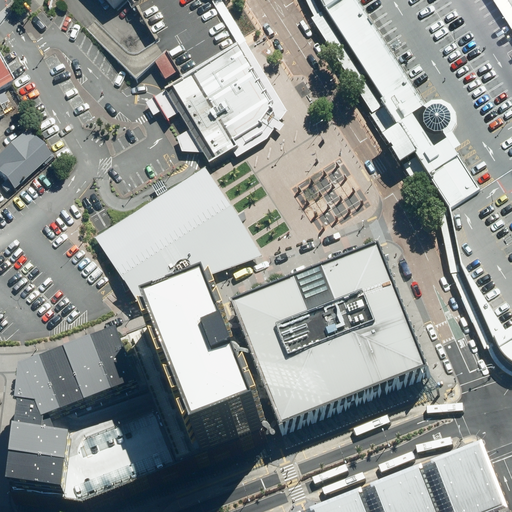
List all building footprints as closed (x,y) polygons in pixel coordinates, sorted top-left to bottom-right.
[(126,2),(154,49),(157,54),(161,60),(152,67),(163,85),(174,79),(178,87),(163,95),(176,118),(186,135),(199,157),(207,170),(237,153),(260,138),(256,131),(272,108),(210,7),(203,3),(196,2),(194,0),(95,0),(109,13),(126,2)] [(511,0),(319,0),(324,13),(385,105),(371,114),(404,169),(417,161),(452,213),(460,271),(502,358),(511,365),(511,0)] [(27,135),(0,161),(0,178),(16,195),(51,159),(27,135)] [(99,241),(140,305),(260,261),(257,257),(229,222),(231,221),(202,176),(99,241)] [(431,379),(383,255),(238,311),(286,435),(431,379)] [(96,511),(266,443),(218,318),(148,344),(31,389),(18,504),(34,506),(45,507),(66,510),(83,511),(96,511)] [(317,511),(492,511),(505,507),(481,449),(317,511)]
